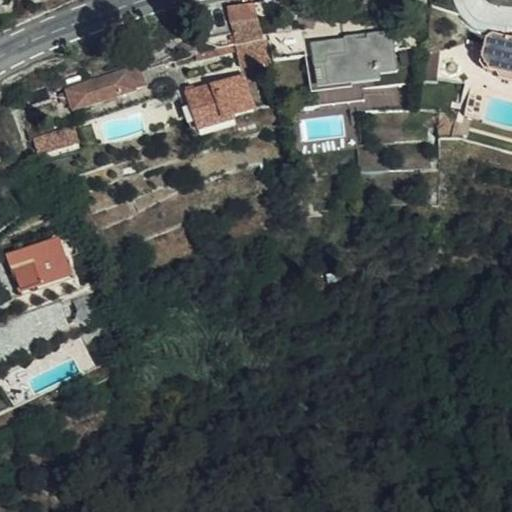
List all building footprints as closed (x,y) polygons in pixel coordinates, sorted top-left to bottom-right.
[(267,64),(256,7),(228,11),(237,56),(240,70),(267,64)] [(318,111),(364,110),(363,80),(398,79),(398,60),(402,60),(401,44),(399,42),(373,43),(372,44),(371,46),(362,47),(361,45),(359,43),(350,44),(348,46),(315,47),(316,59),(318,111)] [(511,55),(507,54),(508,50),(491,45),(485,49),(478,69),(486,81),(493,83),(499,79),(511,82),(511,55)] [(224,59),(237,56),(233,48),(223,51),(224,59)] [(196,65),(224,59),(223,51),(194,57),(196,65)] [(318,111),(316,59),(309,59),(311,112),(318,111)] [(147,88),(140,68),(61,94),(66,108),(73,105),(76,111),(147,88)] [(252,117),(241,79),(183,96),(195,133),(252,117)] [(76,126),(36,137),(41,152),(81,142),(76,126)] [(6,252),(19,293),(74,276),(61,235),(6,252)]
